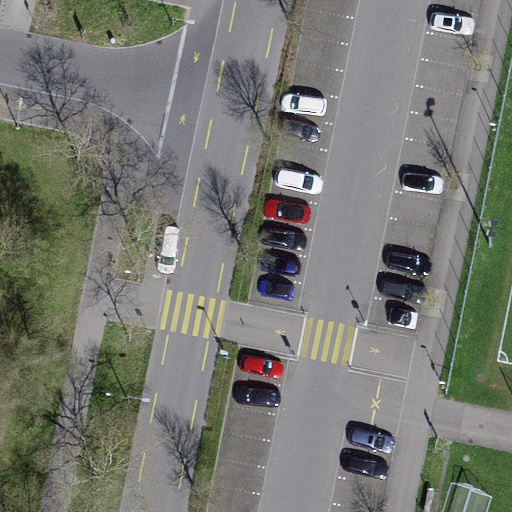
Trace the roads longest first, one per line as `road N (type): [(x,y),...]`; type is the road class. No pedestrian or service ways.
road 1 (residential): [(230,106),(143,511)]
road 2 (residential): [(230,106),(0,60)]
